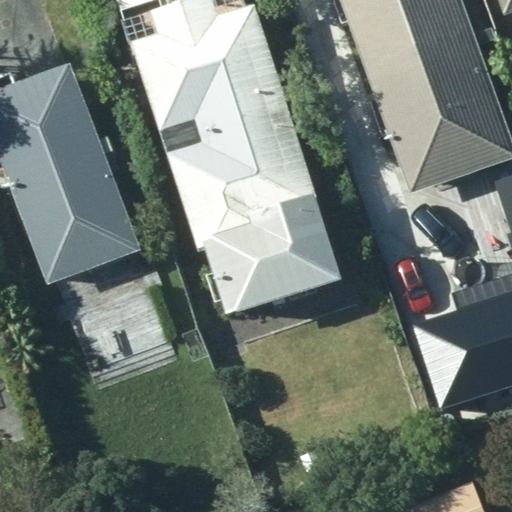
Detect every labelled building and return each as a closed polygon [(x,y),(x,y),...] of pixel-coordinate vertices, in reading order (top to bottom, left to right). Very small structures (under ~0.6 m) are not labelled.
[(331,206),(274,13),(258,18),(252,0),(236,0),(216,6),(214,0),(122,0),(140,57),(155,53),(231,309),(247,304),(254,323),(365,289),(339,203),(331,206)] [(355,0),(420,194),(511,163),(511,117),(472,0),(355,0)] [(153,256),(87,75),(29,95),(24,81),(0,89),(0,101),(2,107),(0,107),(0,115),(63,289),(153,256)] [(511,296),(406,331),(434,415),(511,390),(511,296)] [(420,511),(493,511),(485,489),(420,511)]
